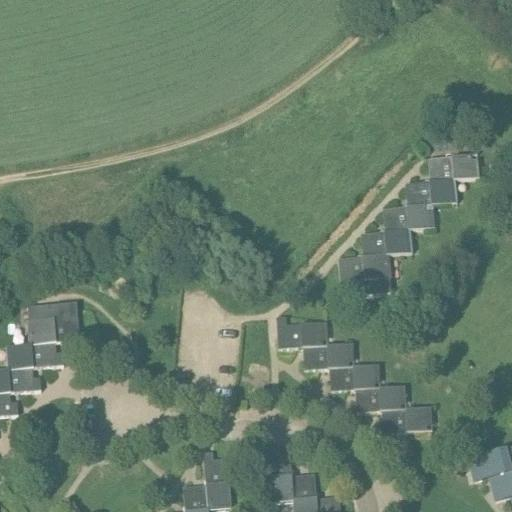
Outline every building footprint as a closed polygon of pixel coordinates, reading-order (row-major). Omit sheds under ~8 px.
[(427,162),(429,185),(429,186),(449,184),(479,182),(479,181),(473,181),(472,159),(477,159),(477,158),(427,162)] [(405,187),(407,210),(407,211),(426,210),(456,207),(456,206),(451,206),(449,184),(429,186),(429,185),(405,187)] [(382,213),(385,235),(385,236),(404,235),(434,232),(434,231),(428,231),(426,210),(407,211),(407,210),(382,213)] [(362,261),(381,260),(411,257),(411,256),(406,257),(404,235),(385,236),(385,235),(360,238),(362,260),(362,261)] [(342,300),(385,296),(381,260),(362,261),(362,260),(338,263),(342,300)] [(303,352),(323,350),(321,328),(326,327),(326,326),(286,329),(286,321),(276,322),(278,353),(303,352)] [(33,326),(35,348),(55,347),(80,345),(78,322),(28,326),(28,327),(33,326)] [(11,351),(12,373),(32,373),(32,372),(57,370),(55,347),(35,348),(5,351),(5,352),(11,351)] [(304,374),(329,373),(348,371),(347,349),(352,349),(352,348),(323,350),(303,352),(304,374)] [(330,396),(355,394),(375,392),(373,370),(378,370),(378,369),(348,371),(329,373),(330,396)] [(0,397),(10,397),(34,395),(32,373),(12,373),(0,374),(0,397)] [(356,417),(381,415),(401,414),(399,392),(405,391),(405,390),(375,392),(355,394),(356,417)] [(0,420),(12,419),(10,397),(0,397),(0,420)] [(431,411),(401,414),(381,415),(383,438),(432,435),(432,434),(427,434),(425,413),(431,412),(431,411)] [(494,480),(497,490),(511,486),(511,481),(511,475),(505,453),(505,452),(488,456),(491,467),(470,472),(474,485),(494,480)] [(270,501),(292,499),(290,479),(292,479),(289,455),(266,457),(269,506),(271,506),(270,501)] [(203,457),(205,489),(206,489),(207,509),(229,507),(229,511),(230,511),(227,462),(213,464),(212,456),(203,457)] [(511,481),(511,486),(497,490),(492,492),(495,505),(511,500),(511,475),(511,481)] [(290,479),(292,499),(293,511),(316,511),(315,502),(316,502),(314,478),(292,479),(290,479)] [(207,511),(207,509),(206,489),(205,489),(183,491),(184,511),(207,511)] [(315,502),(316,511),(340,511),(339,500),(316,502),(315,502)]
